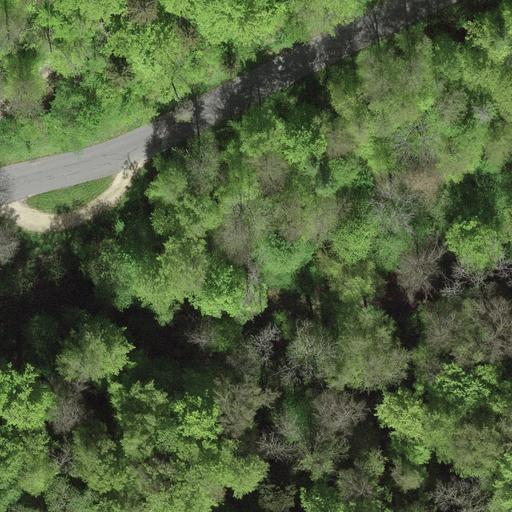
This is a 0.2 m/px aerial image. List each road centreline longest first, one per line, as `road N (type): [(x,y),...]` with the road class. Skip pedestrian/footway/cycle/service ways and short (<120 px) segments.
road 1 (track): [(511,276),(485,275),(347,309),(50,300),(0,315)]
road 2 (tertiary): [(429,0),(142,141),(0,183)]
road 3 (track): [(0,112),(55,62),(151,0)]
road 4 (track): [(142,141),(106,201),(30,224),(0,208)]
